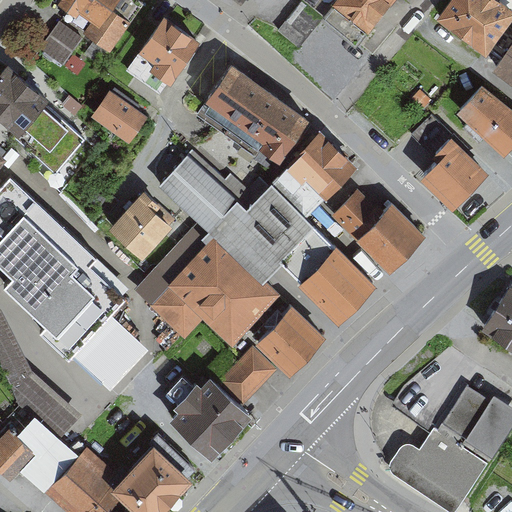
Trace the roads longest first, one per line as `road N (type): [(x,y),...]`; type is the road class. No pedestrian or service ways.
road 1 (residential): [(190,0),(333,116),(475,260)]
road 2 (secondary): [(419,308),(293,437)]
